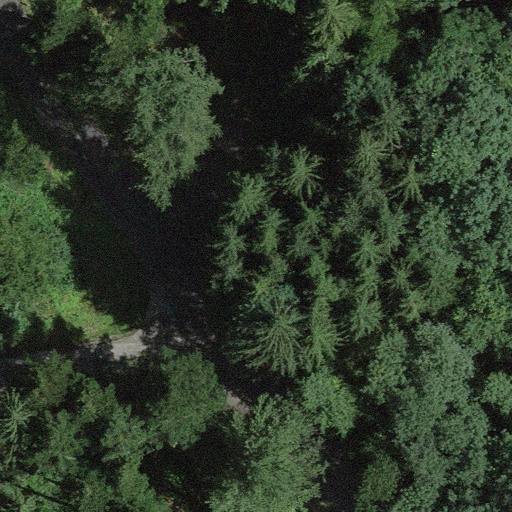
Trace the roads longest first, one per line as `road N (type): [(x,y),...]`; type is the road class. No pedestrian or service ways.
road 1 (unclassified): [(344,511),(200,336),(0,10)]
road 2 (track): [(200,336),(48,346),(0,360)]
